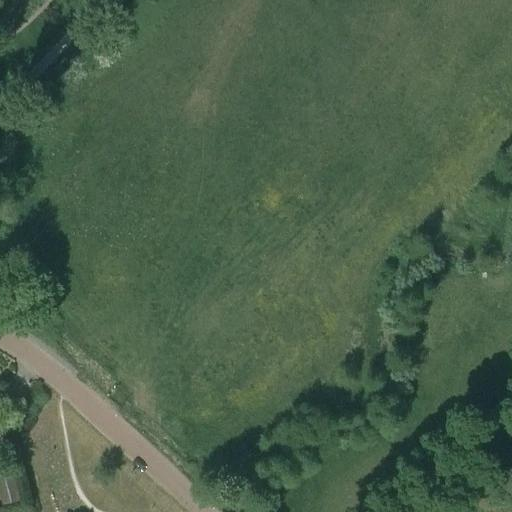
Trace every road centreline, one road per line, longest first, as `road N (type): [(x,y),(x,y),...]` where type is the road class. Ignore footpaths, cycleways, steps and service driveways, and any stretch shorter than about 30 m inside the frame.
road 1 (unclassified): [(203,511),(55,374)]
road 2 (unclassified): [(416,511),(511,403)]
